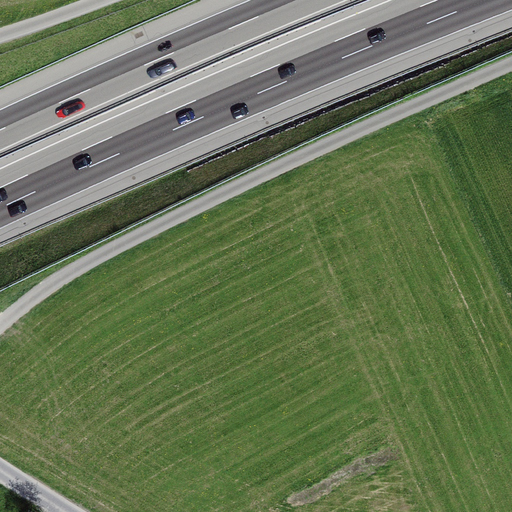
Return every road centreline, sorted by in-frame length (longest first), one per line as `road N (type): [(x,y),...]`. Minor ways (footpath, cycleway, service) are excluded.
road 1 (motorway): [(0,197),(461,0)]
road 2 (motorway): [(297,0),(0,129)]
